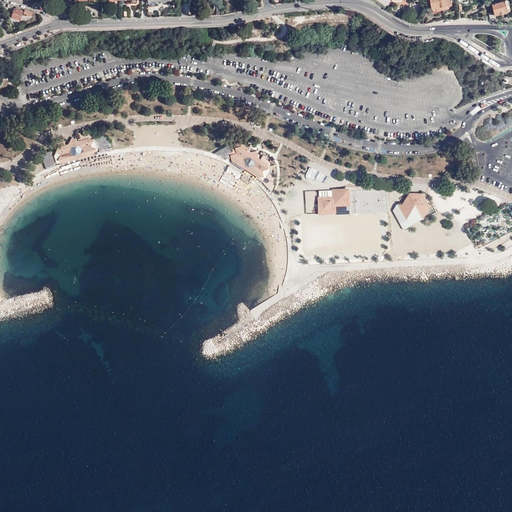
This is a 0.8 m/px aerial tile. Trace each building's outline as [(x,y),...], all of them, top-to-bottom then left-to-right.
[(452,5),(451,0),(430,0),(432,8),(437,7),(437,10),(448,8),(448,6),(452,5)] [(493,0),(490,0),(494,11),(495,14),(501,12),(501,13),(506,11),(510,9),(509,4),(507,4),(506,0),(495,3),(493,0)] [(180,4),(181,16),(189,16),(188,3),(180,4)] [(20,20),(23,11),(15,9),(12,17),(20,20)] [(426,14),(424,23),(430,22),(432,22),(436,20),(434,13),(426,14)] [(63,162),(93,153),(90,145),(93,140),(88,137),(78,140),(72,137),(68,143),(58,146),(56,151),(61,154),(63,162)] [(240,146),(234,148),(235,153),(231,160),(257,176),(262,169),(267,168),(266,163),(257,157),(256,150),(248,152),(240,146)] [(315,180),(319,171),(312,167),(307,176),(315,180)] [(319,197),(320,212),(334,212),(334,204),(349,204),(349,189),(334,189),(334,196),(319,197)] [(428,204),(421,192),(410,192),(403,203),(398,203),(406,219),(410,214),(421,214),(423,217),(432,204),(428,204)] [(406,219),(398,203),(393,211),(403,229),(423,218),(423,217),(421,214),(410,214),(406,219)]
